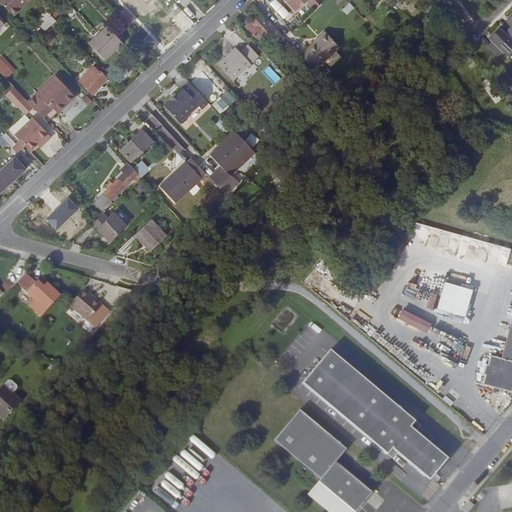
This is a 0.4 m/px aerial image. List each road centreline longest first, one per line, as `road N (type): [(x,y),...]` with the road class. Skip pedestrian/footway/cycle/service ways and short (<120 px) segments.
road 1 (unknown): [(508,426),(471,386),(495,280),(487,262),(420,245),(379,306),(321,277)]
road 2 (residential): [(240,0),(0,223)]
road 3 (residential): [(0,240),(131,276)]
